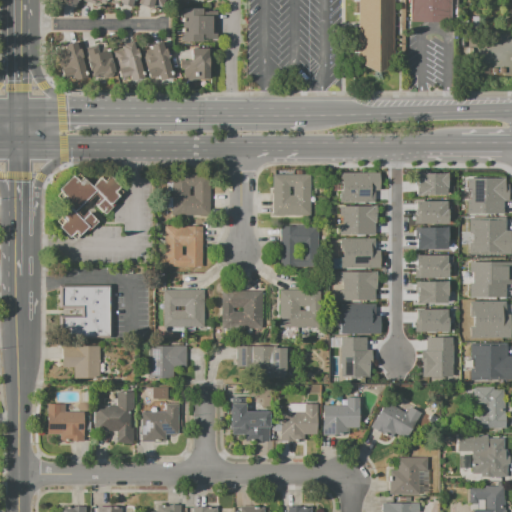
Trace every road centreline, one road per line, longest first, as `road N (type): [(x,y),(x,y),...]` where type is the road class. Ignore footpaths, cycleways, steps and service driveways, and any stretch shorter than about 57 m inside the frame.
road 1 (residential): [(352,476),(20,476)]
road 2 (primary): [(303,114),(20,112)]
road 3 (primary): [(20,147),(242,143)]
road 4 (residential): [(393,143),(392,348)]
road 5 (primary): [(511,109),(324,113)]
road 6 (tertiary): [(20,332),(20,511)]
road 7 (primary): [(325,142),(454,143)]
